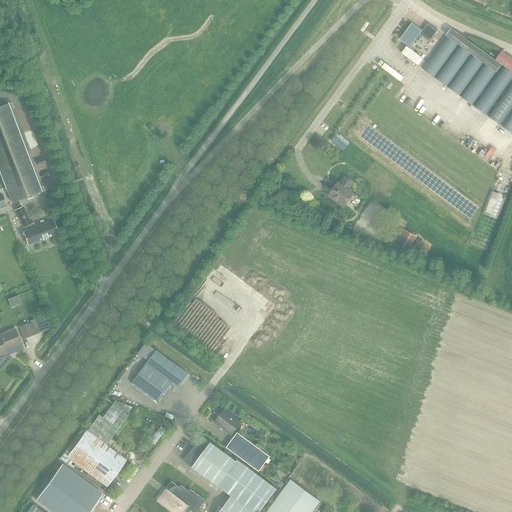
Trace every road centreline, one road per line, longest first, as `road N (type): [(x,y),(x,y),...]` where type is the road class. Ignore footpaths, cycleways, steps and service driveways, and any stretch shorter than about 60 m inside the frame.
road 1 (unclassified): [(0,428),(316,0)]
road 2 (residential): [(118,511),(239,346)]
